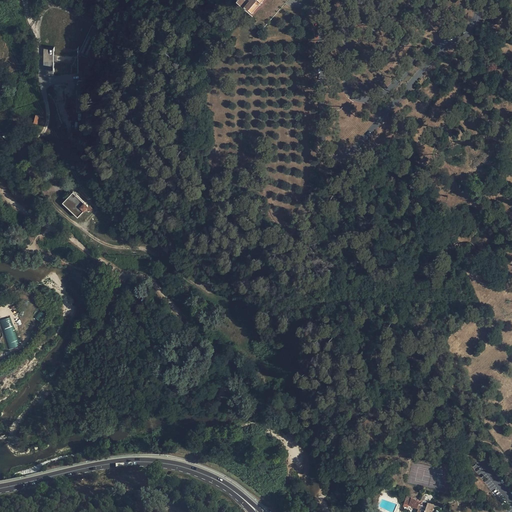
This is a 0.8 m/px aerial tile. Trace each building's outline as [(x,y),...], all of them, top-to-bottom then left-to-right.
[(85,72),(87,66),(90,60),(88,59),(101,30),(92,26),(79,54),(78,54),(73,66),(85,72)] [(53,48),(43,48),(43,66),(48,66),(48,71),(54,71),(53,48)] [(84,114),(84,83),(78,83),(78,87),(76,87),(76,101),(75,101),(75,114),(84,114)] [(73,193),(63,202),(78,216),(87,206),(73,193)] [(160,247),(168,254),(173,249),(165,242),(160,247)] [(495,253),(487,242),(481,248),(489,258),(495,253)] [(487,269),(480,277),(487,283),(494,274),(487,269)] [(206,276),(201,281),(208,287),(213,281),(206,276)] [(10,317),(0,320),(10,349),(19,346),(10,317)] [(431,511),(434,505),(407,496),(403,506),(408,508),(410,505),(412,506),(412,507),(418,509),(417,511),(431,511)]
